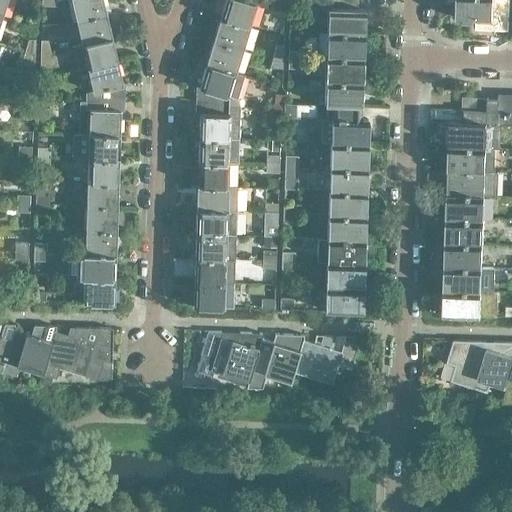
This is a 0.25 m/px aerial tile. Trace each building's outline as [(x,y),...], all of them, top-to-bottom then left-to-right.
[(105,13),(102,0),(71,0),(76,20),(105,13)] [(248,0),(246,0),(224,0),(220,17),(249,26),(255,3),(261,5),(262,0),(248,0)] [(284,0),(270,0),(270,10),(284,10),(284,0)] [(327,9),(327,32),(363,33),(364,9),(357,8),(357,0),(321,0),(322,9),(327,9)] [(493,20),(493,0),(457,0),(457,19),(493,20)] [(111,37),(105,13),(76,20),(82,44),(111,37)] [(242,48),(249,26),(220,17),(213,40),(242,48)] [(362,57),(363,33),(327,32),(326,55),(362,57)] [(116,60),(111,37),(82,44),(72,46),(78,70),(88,67),(87,67),(116,60)] [(34,53),(35,40),(28,39),(24,53),(34,53)] [(48,40),(40,40),(40,53),(51,54),(48,40)] [(235,72),(242,48),(213,40),(206,63),(235,72)] [(282,58),(282,45),(277,44),(272,58),(282,58)] [(288,51),(288,60),(301,60),(302,51),(288,51)] [(34,62),(34,53),(24,53),(21,62),(34,62)] [(53,63),(51,54),(40,53),(40,62),(53,63)] [(361,81),(362,57),(326,55),(325,80),(361,81)] [(281,68),(282,58),(272,58),(269,67),(281,68)] [(122,84),(116,60),(87,67),(88,67),(93,91),(85,92),(85,100),(95,100),(124,97),(125,84),(122,84)] [(301,68),(301,60),(288,60),(288,68),(301,68)] [(244,75),(235,72),(206,63),(199,86),(196,86),(195,100),(234,106),(240,106),(240,99),(237,98),(244,75)] [(284,104),(284,117),(316,118),(322,118),(326,118),(326,104),(360,105),(361,81),(325,80),(325,103),(316,103),(316,105),(284,104)] [(48,87),(36,87),(36,95),(48,95),(48,87)] [(485,97),(474,97),(462,96),(462,110),(484,110),(485,97)] [(124,111),(124,97),(95,100),(85,100),(85,109),(89,109),(89,134),(119,135),(119,111),(124,111)] [(484,122),(484,123),(487,124),(498,124),(499,98),(485,97),(484,110),(484,122)] [(511,98),(499,98),(498,124),(511,124),(511,98)] [(36,99),(36,111),(45,112),(46,100),(36,99)] [(239,139),(240,106),(234,106),(195,100),(195,114),(199,114),(199,137),(228,138),(228,139),(239,139)] [(273,103),(272,112),(282,113),(283,104),(273,103)] [(360,118),(360,105),(326,104),(326,118),(322,118),(321,141),(331,141),(366,142),(367,119),(360,118)] [(484,122),(484,110),(462,110),(462,122),(484,122)] [(486,147),(487,124),(484,123),(484,122),(462,122),(451,121),(450,146),(486,147)] [(32,141),(32,131),(18,131),(18,140),(32,141)] [(73,133),(72,157),(88,158),(118,159),(119,135),(89,134),(78,133),(73,133)] [(238,164),(239,139),(228,139),(228,138),(199,137),(198,161),(227,162),(227,163),(238,164)] [(366,167),(366,142),(331,141),(330,166),(366,167)] [(10,146),(10,155),(18,156),(31,156),(32,147),(13,146),(10,146)] [(444,146),(443,155),(449,155),(449,169),(485,171),(495,171),(496,147),(486,147),(450,146),(444,146)] [(50,148),(37,147),(37,156),(50,156),(50,148)] [(278,164),(279,155),(267,154),(266,164),(278,164)] [(298,155),(285,155),(285,164),(297,165),(298,155)] [(18,156),(18,164),(31,165),(31,156),(18,156)] [(49,165),(50,156),(37,156),(36,164),(49,165)] [(117,184),(118,159),(88,158),(87,182),(117,184)] [(227,163),(227,162),(198,161),(197,186),(226,187),(227,163)] [(278,172),(278,164),(266,164),(266,171),(278,172)] [(297,189),(297,165),(285,164),(284,189),(297,189)] [(365,191),(366,167),(330,166),(329,190),(365,191)] [(484,196),(485,171),(449,169),(448,195),(484,196)] [(36,181),(35,195),(44,196),(44,181),(36,181)] [(116,208),(117,184),(87,182),(86,206),(116,208)] [(235,187),(226,187),(197,186),(196,210),(234,211),(235,187)] [(364,216),(365,191),(329,190),(328,214),(364,216)] [(29,204),(30,195),(16,194),(16,204),(29,204)] [(35,195),(35,205),(48,205),(49,196),(35,195)] [(483,220),(484,196),(448,195),(447,219),(483,220)] [(265,203),(264,212),(277,212),(278,204),(277,204),(276,204),(265,203)] [(29,212),(29,204),(16,204),(16,211),(29,212)] [(297,213),(297,204),(283,204),(283,212),(297,213)] [(48,213),(48,205),(35,205),(35,212),(48,213)] [(116,231),(116,208),(86,206),(85,230),(116,231)] [(234,235),(234,211),(196,210),(195,234),(234,235)] [(276,236),(277,212),(264,212),(263,236),(276,236)] [(296,221),(297,213),(283,212),(283,221),(296,221)] [(363,239),(364,216),(328,214),(327,238),(363,239)] [(483,244),(483,220),(447,219),(446,243),(483,244)] [(115,255),(116,231),(85,230),(85,254),(115,255)] [(195,234),(194,259),(234,260),(235,235),(234,235),(225,235),(195,234)] [(263,237),(263,248),(276,248),(276,238),(263,237)] [(317,238),(316,262),(326,263),(362,264),(363,248),(363,243),(363,241),(363,239),(327,238),(317,238)] [(28,252),(28,243),(15,242),(14,252),(28,252)] [(47,243),(34,243),(33,253),(47,253),(47,243)] [(482,268),(483,244),(446,243),(446,267),(482,268)] [(276,261),(276,251),(263,251),(263,261),(276,261)] [(282,251),(281,261),(294,262),(295,252),(282,251)] [(77,254),(76,278),(84,278),(114,280),(115,255),(85,254),(77,254)] [(233,284),(234,260),(194,259),(194,282),(233,284)] [(362,287),(362,264),(326,263),(326,286),(362,287)] [(481,293),(482,268),(446,267),(445,292),(481,293)] [(113,303),(114,280),(84,278),(83,302),(113,303)] [(232,307),(233,284),(194,282),(193,306),(232,307)] [(361,312),(362,287),(326,286),(325,310),(361,312)] [(13,291),(13,300),(26,300),(26,292),(13,291)] [(32,291),(32,300),(45,301),(45,291),(32,291)] [(445,292),(444,315),(480,316),(496,316),(497,294),(481,293),(445,292)] [(280,309),(293,309),(294,299),(280,298),(280,309)] [(261,308),(274,309),(274,300),(261,300),(261,308)] [(10,340),(14,329),(14,324),(0,323),(0,370),(0,371),(1,372),(5,361),(4,361),(11,340),(10,340)] [(51,341),(55,330),(55,326),(33,325),(30,335),(14,330),(14,329),(10,340),(11,340),(4,361),(5,361),(1,372),(12,375),(15,364),(42,372),(42,373),(43,373),(46,363),(46,362),(52,342),(51,341)] [(112,328),(87,327),(75,326),(72,336),(56,331),(55,330),(51,341),(52,342),(46,362),(46,363),(43,373),(56,377),(59,367),(83,374),(97,379),(111,380),(112,328)] [(251,370),(258,348),(257,348),(261,337),(261,333),(240,332),(237,342),(221,337),(221,336),(220,336),(221,332),(207,331),(194,376),(208,380),(212,369),(249,380),(252,370),(251,370)] [(261,337),(257,348),(258,348),(251,370),(252,370),(289,381),(289,382),(290,382),(293,372),(292,371),(299,350),(291,347),(289,347),(293,334),(281,334),(278,343),(262,338),(261,337)] [(302,339),(299,350),(292,371),(293,372),(330,383),(331,384),(337,365),(350,368),(357,345),(344,341),(341,351),(341,352),(333,349),(331,348),(334,335),(322,335),(319,345),(303,340),(303,339),(302,339)] [(509,378),(511,369),(511,341),(455,339),(448,362),(457,365),(453,380),(490,391),(492,384),(506,388),(506,389),(507,389),(510,378),(509,378)] [(503,399),(502,403),(511,403),(511,369),(509,378),(510,378),(507,389),(506,389),(503,399)]
